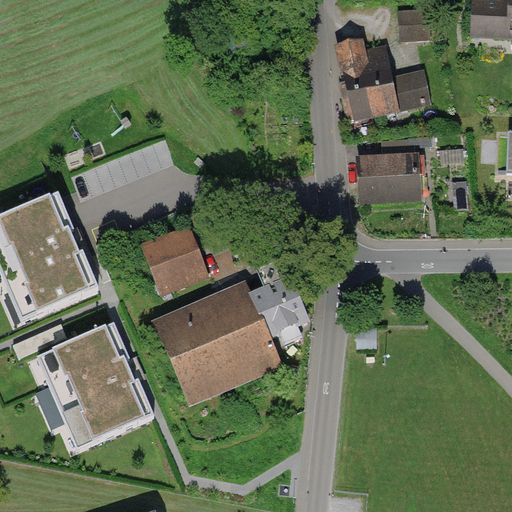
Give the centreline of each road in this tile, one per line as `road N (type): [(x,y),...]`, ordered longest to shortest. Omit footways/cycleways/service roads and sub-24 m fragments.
road 1 (residential): [(346,263),(330,211),(317,0)]
road 2 (residential): [(317,511),(346,263)]
road 3 (residential): [(396,262),(403,279),(511,387)]
